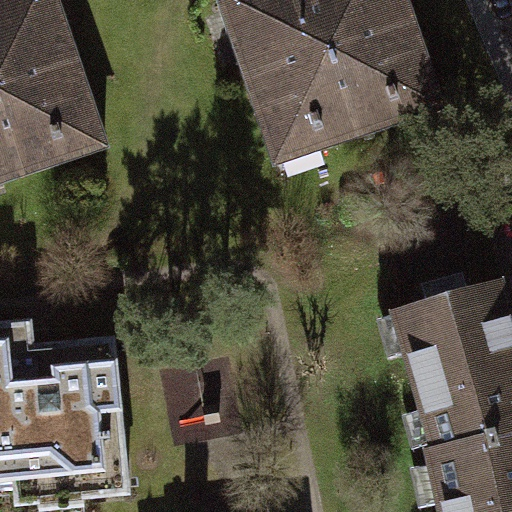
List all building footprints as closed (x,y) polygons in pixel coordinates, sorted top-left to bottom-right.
[(55,0),(0,0),(0,186),(107,151),(55,0)] [(414,0),(214,0),(273,162),(450,99),(414,0)] [(511,294),(511,293),(387,327),(421,470),(511,450),(511,294)] [(25,325),(0,326),(0,477),(9,477),(13,510),(132,495),(120,410),(119,389),(115,376),(115,359),(112,338),(27,346),(25,325)] [(511,511),(511,450),(421,470),(430,511),(511,511)]
